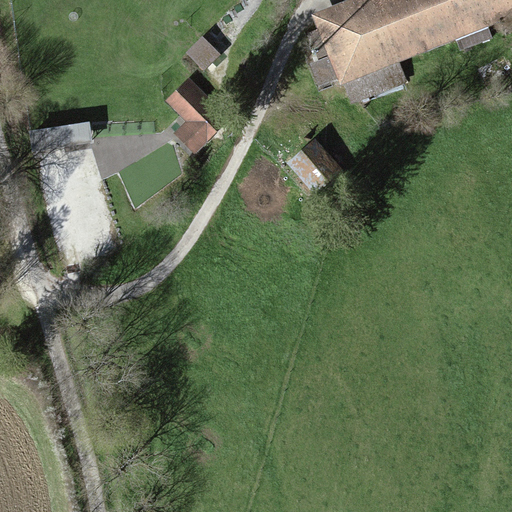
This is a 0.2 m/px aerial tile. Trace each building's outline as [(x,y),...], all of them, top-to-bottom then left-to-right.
[(511,0),(358,0),(318,15),(351,100),(405,80),(397,58),(511,14),(511,0)] [(220,54),(202,36),(186,52),(204,70),(220,54)] [(230,120),(188,78),(165,100),(185,121),(173,133),(194,155),(230,120)] [(89,122),(28,131),(32,151),(92,142),(89,122)] [(343,169),(314,137),(286,162),(315,194),(343,169)]
